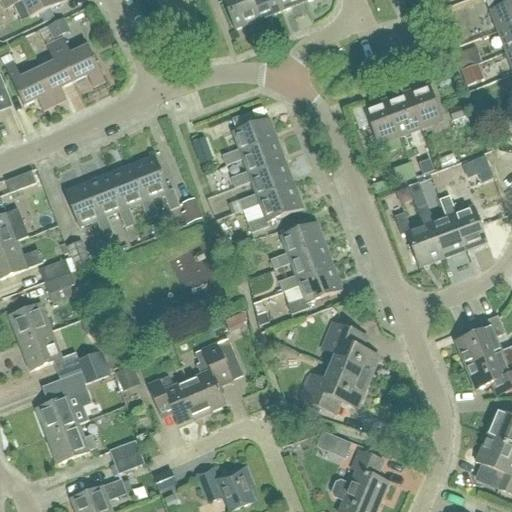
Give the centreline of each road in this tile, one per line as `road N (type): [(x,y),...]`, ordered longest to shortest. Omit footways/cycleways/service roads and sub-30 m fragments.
road 1 (residential): [(405,316),(332,129),(284,82)]
road 2 (residential): [(294,511),(258,424),(154,468)]
road 3 (residential): [(419,511),(442,424),(405,316)]
road 4 (residential): [(0,165),(157,95)]
road 5 (residential): [(157,95),(222,76),(284,82)]
road 6 (residential): [(405,316),(484,284),(511,255)]
road 7 (residential): [(284,82),(315,44),(362,20),(354,0)]
